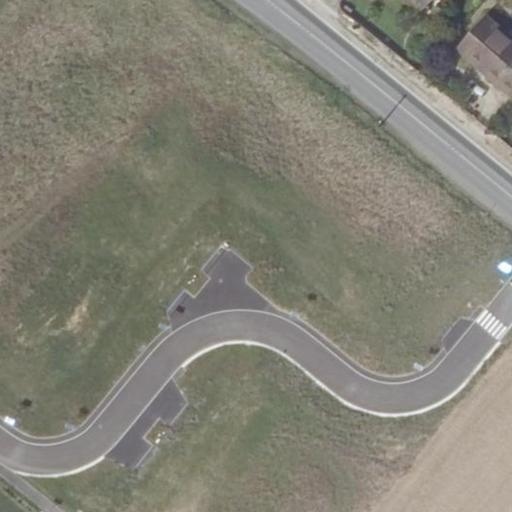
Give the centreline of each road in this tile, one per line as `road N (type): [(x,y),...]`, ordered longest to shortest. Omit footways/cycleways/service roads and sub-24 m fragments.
road 1 (residential): [(0,445),(49,461),(89,448),(175,347),(212,326),(267,327),(354,390),(395,399),(431,391),(511,303)]
road 2 (primary): [(316,37),(511,198)]
